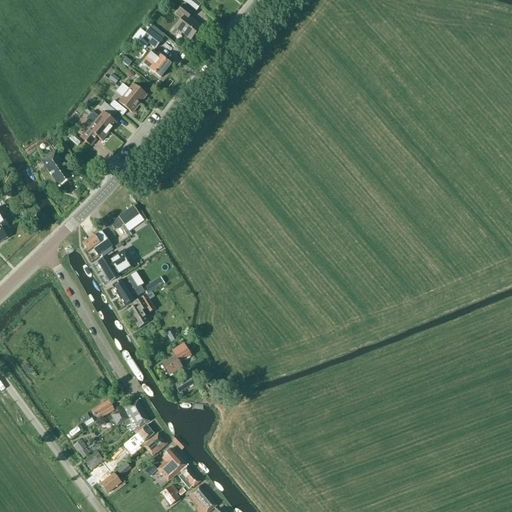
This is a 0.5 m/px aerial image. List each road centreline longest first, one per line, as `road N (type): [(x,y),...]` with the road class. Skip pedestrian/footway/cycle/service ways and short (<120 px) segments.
road 1 (tertiary): [(46,249),(132,164),(261,0)]
road 2 (residential): [(137,393),(46,249)]
road 3 (unclassified): [(100,511),(0,377)]
